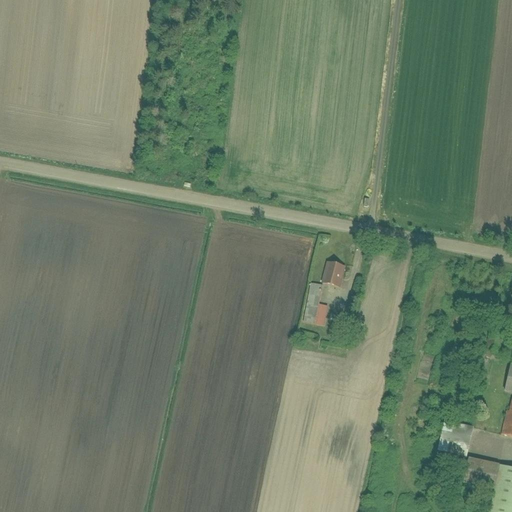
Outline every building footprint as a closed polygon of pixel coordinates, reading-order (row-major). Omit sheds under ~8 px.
[(326,264),(321,287),(341,291),(346,268),(326,264)] [(320,307),(316,326),(324,328),(328,309),(320,307)] [(491,338),(487,354),(502,358),(506,341),(491,338)] [(511,403),(509,403),(501,437),(511,439),(511,403)] [(493,511),(511,511),(511,473),(501,472),(493,511)]
